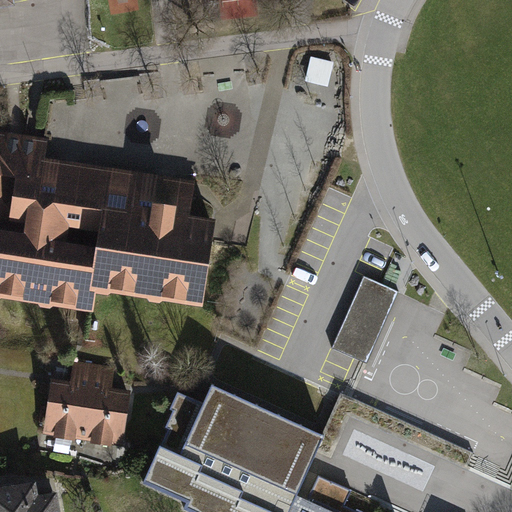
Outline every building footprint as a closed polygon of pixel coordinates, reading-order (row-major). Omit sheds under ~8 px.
[(312,58),(305,85),(328,91),(334,64),(312,58)] [(185,219),(188,200),(136,192),(134,203),(130,202),(129,211),(91,205),(92,197),(88,196),(90,185),(39,177),(45,142),(0,135),(0,213),(31,219),(28,238),(0,234),(0,294),(3,292),(37,297),(42,304),(49,305),(54,300),(90,305),(94,284),(95,284),(100,291),(107,292),(113,287),(147,292),(151,299),(159,300),(165,295),(200,300),(212,223),(185,219)] [(375,281),(364,276),(332,348),(358,359),(390,287),(375,281)] [(75,363),(73,376),(111,382),(113,369),(75,363)] [(49,430),(84,435),(90,388),(53,383),(50,406),(52,408),(49,430)] [(289,511),(292,505),(286,503),(292,491),(298,494),(325,435),(211,384),(203,403),(177,391),(169,409),(172,410),(164,427),(168,429),(160,445),(159,445),(142,483),(186,502),(183,509),(189,511),(289,511)] [(128,394),(90,388),(84,435),(118,440),(122,420),(125,417),(128,394)] [(328,487),(316,481),(308,498),(337,511),(362,511),(361,511),(357,511),(344,506),(352,491),(331,481),(328,487)] [(33,486),(0,491),(0,511),(56,511),(54,496),(35,499),(33,486)] [(337,511),(308,498),(298,494),(292,491),(286,503),(292,505),(289,511),(337,511)]
